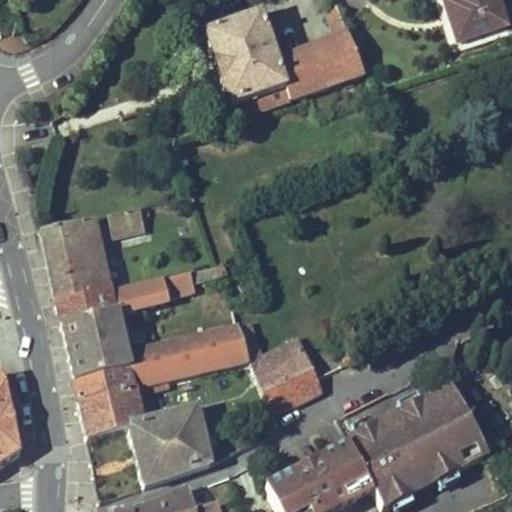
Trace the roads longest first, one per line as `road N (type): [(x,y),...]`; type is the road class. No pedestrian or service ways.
road 1 (residential): [(511,305),(439,339),(216,479),(104,511)]
road 2 (secondary): [(51,511),(48,410),(15,276)]
road 3 (residential): [(0,88),(63,54),(107,0)]
